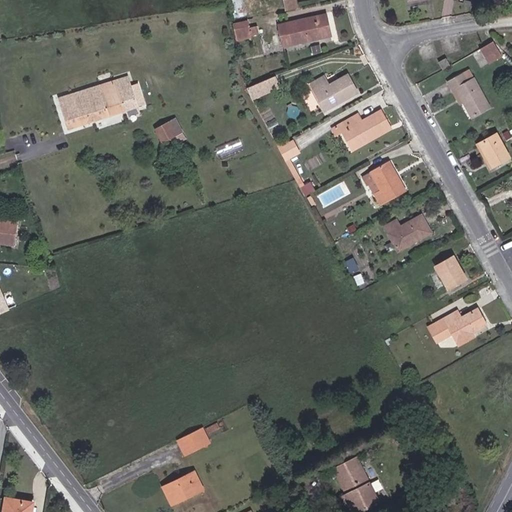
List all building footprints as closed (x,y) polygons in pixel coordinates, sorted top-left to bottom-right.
[(283,0),(286,10),(298,8),(296,0),(292,1),(292,0),(283,0)] [(284,46),(331,36),(326,14),(279,25),(284,46)] [(247,20),(233,23),(237,41),(252,37),(251,35),(259,34),(258,26),(249,28),(247,20)] [(499,50),(493,41),(480,48),(485,58),(499,50)] [(443,69),(450,65),(446,58),(439,62),(443,69)] [(245,85),(250,94),(279,85),(275,74),(245,85)] [(329,85),(324,76),(310,84),(324,111),(358,92),(348,74),(329,85)] [(448,82),(452,90),(456,88),(463,102),(472,117),(490,107),(474,78),(467,82),(463,74),(448,82)] [(130,76),(115,80),(125,110),(139,106),(139,105),(137,100),(130,76)] [(115,80),(99,86),(109,115),(125,110),(115,80)] [(109,115),(99,86),(59,98),(68,128),(109,115)] [(456,88),(452,90),(460,104),(463,102),(456,88)] [(370,140),(369,138),(368,135),(371,134),(372,136),(390,126),(381,110),(362,121),(358,114),(339,124),(353,150),(370,140)] [(176,135),(168,121),(155,128),(163,142),(176,135)] [(480,143),(492,167),(510,157),(497,133),(480,143)] [(278,148),(285,160),(299,152),(293,140),(278,148)] [(490,168),(492,167),(480,143),(477,145),(490,168)] [(394,178),(398,176),(389,160),(386,162),(394,178)] [(381,189),(374,193),(374,194),(380,205),(406,191),(398,176),(394,178),(386,162),(371,171),(381,189)] [(369,184),(374,193),(381,189),(371,171),(363,176),(367,185),(369,184)] [(305,194),(314,189),(310,182),(301,187),(305,194)] [(310,193),(306,195),(313,207),(317,205),(310,193)] [(398,251),(432,232),(422,214),(400,226),(397,219),(385,226),(398,251)] [(0,219),(0,242),(14,244),(17,221),(0,219)] [(468,279),(453,254),(435,265),(449,290),(468,279)] [(0,313),(10,309),(0,286),(0,313)] [(429,326),(434,336),(450,327),(453,333),(459,344),(474,336),(472,331),(486,324),(478,308),(461,318),(458,310),(429,326)] [(450,327),(434,336),(437,341),(453,333),(450,327)] [(220,427),(218,422),(205,428),(208,433),(220,427)] [(210,442),(203,426),(177,439),(185,455),(210,442)] [(349,503),(353,511),(359,511),(380,501),(357,457),(334,468),(346,492),(351,501),(349,503)] [(204,488),(195,471),(163,487),(172,504),(204,488)] [(349,511),(353,511),(349,503),(351,501),(346,492),(341,495),(349,511)] [(3,511),(31,511),(33,502),(6,498),(3,511)]
